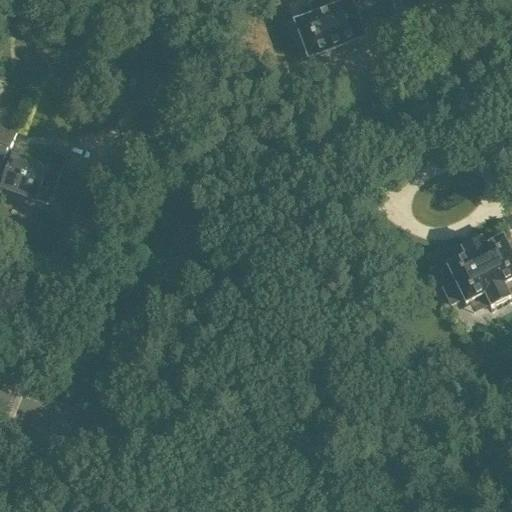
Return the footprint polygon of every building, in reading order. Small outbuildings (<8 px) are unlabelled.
[(297,24),(295,25),(296,27),(308,60),(309,62),(311,61),(310,61),(331,53),(343,49),(363,41),(363,42),(365,41),(364,39),(360,28),(368,25),(368,28),(396,17),(389,0),(358,0),(360,6),(353,9),(352,6),(352,4),(350,4),(350,5),(332,12),(327,0),(324,0),(310,5),(315,18),(297,25),(297,24)] [(8,21),(8,31),(24,32),(25,22),(8,21)] [(128,75),(126,103),(164,106),(166,77),(128,75)] [(0,85),(0,177),(6,180),(2,190),(36,203),(36,202),(49,207),(54,192),(59,177),(80,185),(85,172),(66,165),(68,159),(53,153),(46,172),(13,160),(12,164),(4,161),(8,151),(10,152),(17,134),(0,128),(0,92),(3,86),(0,85)] [(455,285),(443,291),(451,307),(463,301),(466,306),(485,297),(491,310),(510,300),(504,287),(511,283),(511,257),(503,240),(485,249),(481,242),(462,252),(465,259),(447,269),(455,285)]
